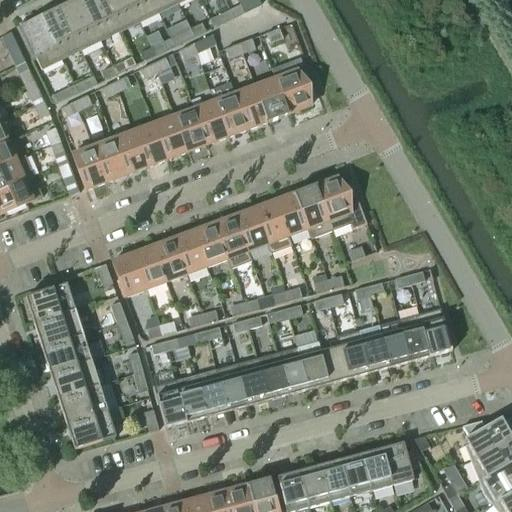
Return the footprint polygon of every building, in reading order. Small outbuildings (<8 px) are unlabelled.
[(102,0),(80,0),(79,1),(99,41),(118,32),(102,0)] [(126,0),(102,0),(118,32),(137,22),(138,22),(126,0)] [(126,0),(138,22),(157,13),(150,0),(126,0)] [(150,0),(157,13),(176,3),(174,0),(150,0)] [(79,1),(60,10),(79,51),(98,41),(99,41),(79,1)] [(232,19),(243,14),(240,6),(228,12),(232,19)] [(60,60),(79,51),(59,9),(40,19),(60,60)] [(212,29),(225,23),(232,19),(228,12),(209,21),(212,29)] [(60,60),(40,19),(21,28),(20,26),(14,29),(30,62),(35,60),(40,70),(60,60)] [(193,38),(204,33),(201,25),(190,31),(193,38)] [(268,45),(282,40),(278,30),(265,35),(268,45)] [(174,48),(193,38),(190,31),(170,40),(174,48)] [(7,52),(16,47),(10,34),(1,39),(7,52)] [(204,40),(191,46),(195,56),(208,49),(204,40)] [(251,41),(238,46),(241,55),(254,50),(251,41)] [(154,57),(166,52),(162,44),(151,49),(154,57)] [(183,62),(195,56),(191,46),(178,53),(183,62)] [(228,60),(241,55),(238,46),(224,51),(228,60)] [(143,63),(154,57),(151,49),(139,55),(143,63)] [(165,59),(152,65),(156,75),(169,68),(165,59)] [(299,60),(270,71),(274,80),(288,117),(290,116),(308,109),(298,82),(306,79),(299,60)] [(116,76),(127,71),(123,63),(112,68),(116,76)] [(143,81),(156,75),(152,65),(139,72),(143,81)] [(104,82),(116,76),(112,68),(100,74),(104,82)] [(19,75),(25,88),(34,84),(28,71),(19,75)] [(77,95),(96,86),(92,78),(73,87),(77,95)] [(126,78),(113,84),(117,94),(130,87),(126,78)] [(255,88),(254,88),(267,125),(269,124),(288,117),(274,80),(255,88)] [(31,101),(40,96),(34,84),(25,88),(31,101)] [(105,100),(117,94),(113,84),(100,91),(105,100)] [(229,85),(209,93),(213,103),(227,139),(229,139),(247,132),(233,96),(229,85)] [(57,105),(77,95),(73,87),(53,97),(57,105)] [(235,95),(233,96),(247,132),(249,131),(265,125),(267,125),(254,88),(235,95)] [(91,106),(87,97),(74,103),(78,112),(91,106)] [(40,120),(49,116),(43,103),(34,107),(40,120)] [(78,112),(74,103),(61,109),(65,119),(78,112)] [(196,110),(193,111),(207,147),(209,146),(227,139),(213,103),(196,110)] [(176,117),(173,118),(186,154),(189,153),(207,147),(193,111),(176,117)] [(156,125),(153,126),(166,162),(170,161),(186,154),(173,118),(156,125)] [(136,132),(132,133),(146,170),(150,168),(166,162),(153,126),(136,132)] [(50,147),(60,143),(55,130),(45,133),(50,147)] [(117,139),(112,141),(126,177),(130,175),(146,170),(132,133),(117,139)] [(112,141),(92,149),(105,185),(126,177),(112,141)] [(7,142),(0,145),(0,168),(15,162),(15,161),(7,142)] [(60,143),(50,147),(55,160),(65,157),(60,143)] [(92,149),(71,156),(85,193),(105,185),(92,149)] [(0,192),(33,178),(24,157),(15,161),(15,162),(0,168),(0,192)] [(33,178),(0,192),(0,216),(42,199),(33,178)] [(316,187),(314,187),(331,233),(349,226),(351,232),(366,226),(355,197),(343,202),(335,180),(316,187)] [(69,198),(79,195),(74,181),(64,185),(69,198)] [(314,187),(294,195),(307,231),(307,232),(310,241),(331,233),(314,187)] [(292,196),(274,203),(278,214),(287,239),(307,232),(307,231),(294,195),(292,196)] [(274,203),(254,210),(267,247),(270,256),(291,248),(287,239),(278,214),(274,203)] [(254,210),(233,218),(247,254),(267,247),(254,210)] [(233,218),(213,226),(226,262),(229,271),(251,263),(247,254),(233,218)] [(213,226),(193,233),(206,269),(226,262),(213,226)] [(193,233),(173,241),(186,277),(206,269),(193,233)] [(173,241),(152,248),(166,284),(186,277),(173,241)] [(152,248),(132,256),(146,292),(166,284),(152,248)] [(351,264),(364,259),(360,249),(347,254),(351,264)] [(132,256),(111,264),(125,300),(146,292),(132,256)] [(103,289),(112,286),(105,266),(95,270),(103,289)] [(408,277),(410,287),(424,283),(421,274),(408,277)] [(410,287),(408,277),(394,281),(397,291),(410,287)] [(327,283),(329,293),(343,289),(340,279),(327,283)] [(329,293),(327,283),(313,287),(316,296),(329,293)] [(367,289),(370,298),(383,295),(381,285),(367,289)] [(44,322),(74,312),(66,286),(27,299),(35,325),(44,322)] [(370,298),(367,289),(354,292),(356,302),(370,298)] [(285,294),(288,304),(301,300),(299,290),(285,294)] [(288,304),(285,294),(271,298),(274,308),(288,304)] [(327,300),(329,307),(329,309),(343,306),(340,296),(327,300)] [(329,307),(327,300),(313,303),(316,313),(329,309),(329,307)] [(243,305),(246,315),(259,312),(257,302),(243,305)] [(109,308),(116,326),(126,323),(119,304),(109,308)] [(246,315),(243,305),(229,309),(232,319),(246,315)] [(286,311),(288,320),(302,317),(299,307),(286,311)] [(288,320),(286,311),(272,314),(275,324),(288,320)] [(418,317),(430,358),(451,353),(440,311),(418,317)] [(43,350),(56,346),(83,337),(74,312),(44,322),(35,325),(43,350)] [(204,327),(217,323),(215,313),(201,317),(204,327)] [(204,327),(201,317),(187,320),(190,330),(204,327)] [(398,322),(410,364),(430,358),(418,317),(398,322)] [(245,322),(248,331),(261,328),(259,318),(245,322)] [(248,331),(245,322),(232,325),(234,335),(248,331)] [(380,337),(389,369),(410,364),(398,322),(397,322),(378,328),(380,337)] [(126,323),(116,326),(123,345),(133,341),(126,323)] [(159,328),(162,338),(175,334),(173,324),(159,328)] [(162,338),(159,328),(145,332),(148,342),(162,338)] [(357,333),(369,375),(389,369),(380,337),(378,328),(359,333),(357,333)] [(218,329),(205,333),(207,342),(221,339),(218,329)] [(191,336),(183,339),(185,348),(194,346),(207,342),(205,333),(191,336)] [(369,375),(357,333),(336,339),(338,348),(340,348),(349,381),(369,375)] [(69,369),(91,362),(83,337),(56,346),(43,350),(52,375),(69,369)] [(177,340),(164,344),(166,353),(180,350),(185,348),(183,339),(177,340)] [(164,344),(150,347),(153,357),(166,353),(164,344)] [(328,386),(319,353),(317,344),(298,349),(300,359),(299,359),(308,392),(328,386)] [(319,353),(328,386),(349,381),(340,348),(338,348),(319,353)] [(276,355),(287,397),(308,392),(299,359),(300,359),(298,349),(276,355)] [(132,377),(142,374),(137,355),(127,357),(132,377)] [(256,361),(267,403),(287,397),(276,355),(256,361)] [(98,360),(91,362),(69,369),(52,375),(60,400),(81,393),(99,388),(106,385),(98,360)] [(235,366),(247,408),(267,403),(256,361),(235,366)] [(215,372),(226,414),(247,408),(235,366),(215,372)] [(195,377),(206,419),(226,414),(215,372),(214,372),(195,377)] [(142,374),(132,377),(138,396),(147,393),(142,374)] [(206,419),(195,377),(176,382),(174,383),(186,425),(206,419)] [(186,425),(174,383),(153,389),(164,431),(186,425)] [(81,393),(60,400),(68,425),(93,417),(107,413),(99,388),(81,393)] [(115,439),(110,423),(122,419),(118,409),(107,413),(93,417),(68,425),(76,451),(115,439)] [(148,435),(158,432),(153,412),(143,415),(148,435)] [(463,448),(469,464),(494,450),(511,440),(506,430),(501,432),(496,423),(484,429),(481,423),(461,428),(462,430),(470,444),(463,448)] [(420,454),(429,449),(423,439),(413,441),(420,454)] [(477,484),(483,481),(500,471),(511,464),(511,440),(494,450),(469,464),(477,484)] [(381,450),(390,481),(391,487),(413,482),(410,472),(421,469),(411,452),(405,454),(403,444),(381,450)] [(391,487),(390,481),(381,450),(360,456),(370,493),(391,487)] [(339,462),(350,499),(370,493),(360,456),(339,462)] [(319,467),(322,481),(329,504),(350,499),(339,462),(319,467)] [(491,507),(511,494),(511,464),(500,471),(483,481),(477,484),(482,496),(491,507)] [(329,504),(322,481),(319,467),(298,473),(300,481),(308,510),(329,504)] [(300,511),(308,510),(300,481),(298,473),(276,479),(285,511),(300,511)] [(254,511),(277,511),(269,480),(248,486),(254,511)] [(448,501),(456,497),(450,485),(441,490),(448,501)] [(232,511),(254,511),(248,486),(246,487),(227,492),(232,511)] [(232,511),(227,492),(206,498),(209,511),(232,511)] [(511,511),(511,494),(491,507),(494,511),(511,511)] [(209,511),(206,498),(185,503),(187,511),(209,511)] [(187,511),(185,503),(164,509),(165,511),(187,511)]
